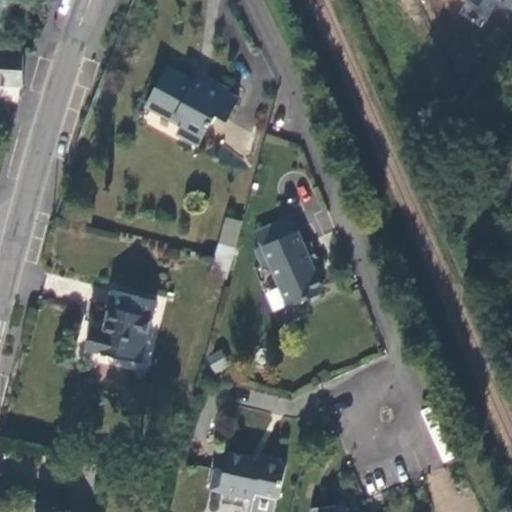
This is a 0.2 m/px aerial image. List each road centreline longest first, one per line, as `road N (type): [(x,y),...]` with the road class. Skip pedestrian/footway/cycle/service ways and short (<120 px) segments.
road 1 (residential): [(252,0),(304,117),(407,406)]
road 2 (tertiary): [(0,296),(53,91),(88,0)]
